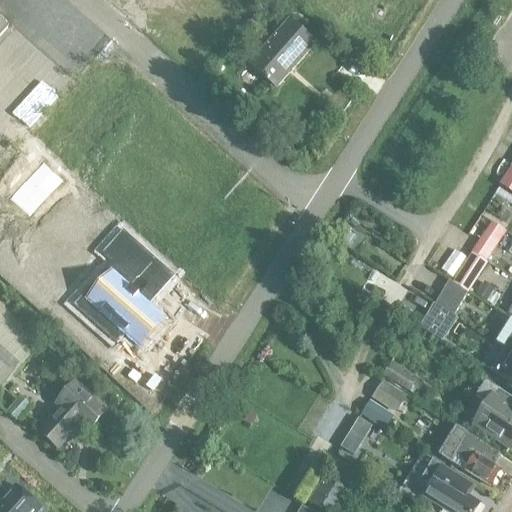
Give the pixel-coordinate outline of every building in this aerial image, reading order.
[(326,0),(339,9),(344,0),(353,0),(358,3),(359,0),(326,0)] [(0,36),(8,28),(0,20),(0,36)] [(278,88),(316,44),(290,22),(252,65),(278,88)] [(37,189),(53,171),(43,163),(10,200),(30,217),(46,198),(37,189)] [(511,166),(500,186),(511,193),(511,166)] [(511,227),(511,225),(511,194),(497,218),(511,227)] [(496,252),(507,234),(492,224),(480,242),(496,252)] [(469,294),(488,265),(472,255),(453,284),(469,294)] [(90,313),(139,353),(162,325),(113,285),(90,313)] [(47,343),(0,301),(0,388),(4,391),(47,343)] [(511,322),(498,344),(508,350),(511,353),(511,322)] [(511,353),(508,350),(498,344),(484,368),(493,374),(511,385),(511,353)] [(417,382),(390,365),(383,376),(410,393),(417,382)] [(90,432),(108,410),(75,382),(57,404),(62,407),(40,433),(59,448),(80,423),(90,432)] [(510,449),(511,446),(511,398),(487,382),(463,419),(510,449)] [(385,384),(376,398),(396,411),(405,397),(385,384)] [(372,404),(365,415),(385,428),(392,417),(372,404)] [(341,449),(354,456),(372,428),(359,420),(341,449)] [(498,453),(458,430),(442,457),(493,487),(502,471),(491,464),(498,453)] [(487,494),(443,467),(427,457),(403,496),(410,500),(419,505),(419,506),(424,497),(447,511),(476,511),(482,504),(464,493),(469,485),(487,496),(487,494)] [(313,511),(337,511),(350,491),(326,476),(309,505),(311,505),(309,509),(313,511)] [(18,487),(0,506),(0,511),(39,511),(42,509),(18,487)]
